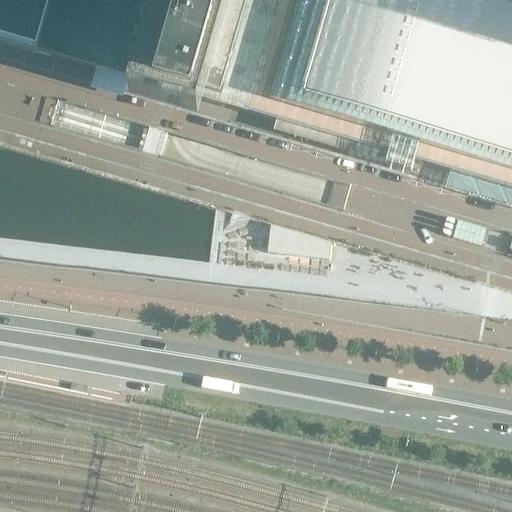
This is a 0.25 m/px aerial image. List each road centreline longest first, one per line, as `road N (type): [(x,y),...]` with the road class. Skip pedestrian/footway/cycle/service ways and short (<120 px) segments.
road 1 (primary): [(0,351),(511,442)]
road 2 (primary): [(511,409),(0,322)]
